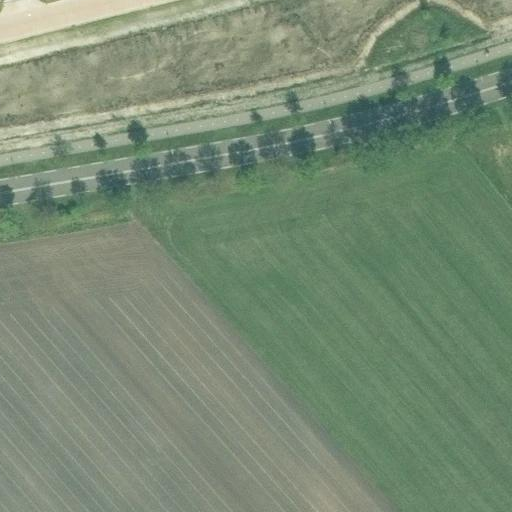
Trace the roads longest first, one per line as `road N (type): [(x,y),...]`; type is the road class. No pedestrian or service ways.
road 1 (tertiary): [(0,199),(389,126),(511,86)]
road 2 (unclassified): [(0,38),(150,0)]
